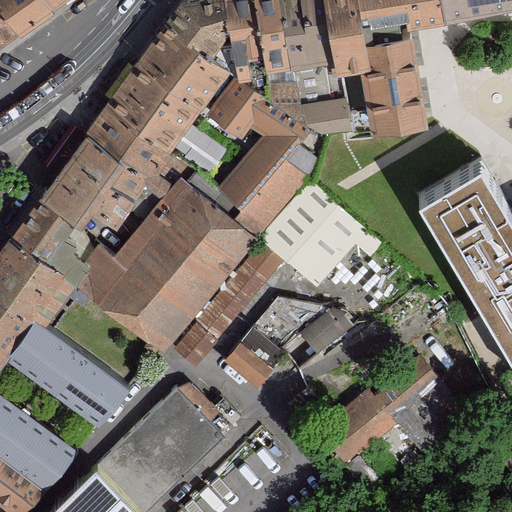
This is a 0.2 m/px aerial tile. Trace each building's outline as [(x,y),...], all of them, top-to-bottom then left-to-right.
[(51,0),(0,0),(20,27),(54,3),(51,0)] [(0,0),(0,38),(1,41),(20,27),(0,0)] [(228,64),(239,71),(241,73),(239,67),(236,48),(235,43),(229,43),(219,36),(226,27),(231,24),(226,0),(183,0),(170,18),(228,64)] [(257,0),(226,0),(231,24),(235,43),(236,48),(265,44),(257,0)] [(257,0),(265,44),(266,52),(290,48),(282,0),(257,0)] [(282,0),(290,48),(313,44),(309,15),(306,15),(304,0),(282,0)] [(329,0),(304,0),(306,15),(309,15),(313,44),(314,47),(337,44),(329,0)] [(343,61),(368,57),(367,53),(363,28),(373,26),(371,18),(409,12),(406,0),(329,0),(337,44),(339,43),(343,61)] [(443,0),(406,0),(409,12),(444,5),(443,0)] [(443,0),(444,5),(446,13),(510,0),(443,0)] [(367,53),(414,45),(409,12),(371,18),(373,26),(363,28),(367,53)] [(169,146),(228,64),(170,18),(109,104),(169,146)] [(339,43),(337,44),(314,47),(327,129),(354,126),(343,61),(339,43)] [(313,44),(290,48),(296,77),(305,119),(312,123),(320,129),(323,130),(327,129),(314,47),(313,44)] [(414,45),(367,53),(368,57),(378,123),(413,119),(426,117),(414,45)] [(368,57),(343,61),(354,126),(378,123),(368,57)] [(241,73),(273,96),(270,77),(267,61),(239,67),(241,73)] [(221,188),(242,205),(286,154),(312,123),(305,119),(273,96),(241,73),(239,71),(210,110),(241,132),(251,118),(273,134),(269,139),(264,136),(221,188)] [(296,77),(270,77),(273,96),(305,119),(296,77)] [(89,132),(148,175),(150,173),(155,165),(169,146),(109,104),(89,132)] [(45,192),(77,214),(90,195),(104,174),(134,195),(145,180),(148,175),(89,132),(45,192)] [(308,172),(286,154),(242,205),(264,223),(308,172)] [(511,347),(511,204),(483,157),(420,194),(511,347)] [(173,177),(155,165),(150,173),(166,184),(173,177)] [(142,214),(111,249),(121,257),(153,219),(169,199),(188,178),(178,171),(173,177),(166,184),(160,193),(142,214)] [(166,184),(150,173),(148,175),(145,180),(160,193),(166,184)] [(104,174),(90,195),(120,216),(128,203),(134,195),(104,174)] [(239,254),(255,232),(188,178),(169,199),(239,254)] [(314,179),(173,347),(273,407),(297,436),(449,315),(314,179)] [(134,195),(128,203),(142,214),(160,193),(145,180),(134,195)] [(14,234),(66,273),(74,280),(88,261),(71,249),(77,240),(65,231),(77,214),(45,192),(14,234)] [(239,254),(169,199),(153,219),(222,273),(239,254)] [(222,273),(153,219),(121,257),(190,311),(222,273)] [(0,292),(34,316),(36,313),(66,273),(14,234),(0,254),(0,292)] [(165,344),(190,311),(121,257),(111,249),(102,242),(88,261),(74,280),(91,292),(165,344)] [(91,292),(74,280),(68,289),(84,301),(91,292)] [(34,316),(0,292),(0,338),(12,347),(16,342),(34,316)] [(131,383),(36,313),(34,316),(16,342),(109,410),(131,383)] [(0,362),(12,347),(0,338),(0,362)] [(318,424),(326,432),(375,392),(378,397),(412,369),(428,389),(395,417),(357,448),(362,455),(379,442),(393,458),(406,473),(474,416),(421,348),(406,361),(402,356),(318,424)] [(378,397),(395,417),(428,389),(412,369),(378,397)] [(100,462),(148,510),(226,433),(220,427),(199,405),(179,385),(100,462)] [(375,392),(326,432),(365,481),(393,458),(379,442),(362,455),(357,448),(395,417),(378,397),(375,392)] [(206,398),(199,405),(220,427),(227,420),(206,398)] [(0,449),(9,456),(46,485),(71,456),(0,404),(0,449)] [(511,434),(507,439),(491,452),(511,478),(511,434)] [(0,468),(9,456),(0,449),(0,468)] [(46,485),(9,456),(0,468),(0,493),(20,509),(46,485)] [(100,462),(48,511),(145,511),(148,510),(100,462)]
